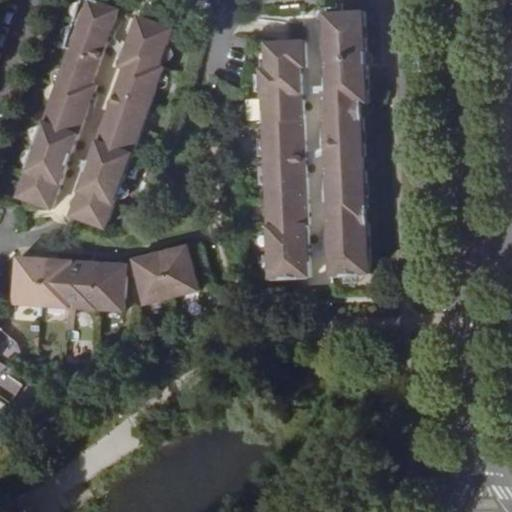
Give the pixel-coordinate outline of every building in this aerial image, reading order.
[(364,91),(371,91),(366,0),(346,0),(326,3),(330,82),(325,82),(333,235),(331,235),(334,289),(374,287),(364,91)] [(91,84),(118,11),(90,1),(18,199),(53,212),(99,86),(91,84)] [(172,30),(138,18),(118,68),(125,71),(73,219),(108,230),(166,69),(158,67),(172,30)] [(265,109),(274,291),(315,290),(312,237),(314,237),(305,55),(311,56),(309,28),(268,31),(270,58),(263,58),(264,83),(268,83),(269,108),(265,109)] [(199,292),(188,251),(187,246),(161,253),(173,299),(199,292)] [(145,306),(173,299),(161,253),(135,261),(136,265),(145,306)] [(20,258),(18,283),(16,305),(71,309),(75,263),(20,258)] [(75,263),(71,309),(98,310),(102,264),(75,263)] [(102,264),(98,310),(126,313),(128,266),(102,264)]
